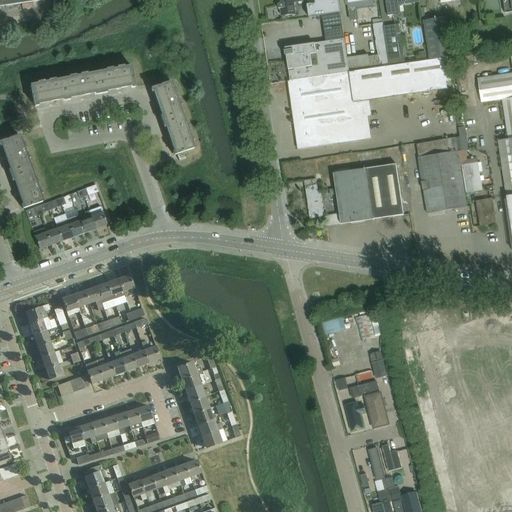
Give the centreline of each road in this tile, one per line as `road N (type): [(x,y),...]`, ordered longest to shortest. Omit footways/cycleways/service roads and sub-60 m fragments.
road 1 (residential): [(355,511),(283,249)]
road 2 (residential): [(150,130),(140,98),(42,115),(54,146),(130,134)]
road 3 (tertiary): [(283,249),(511,284)]
road 4 (residential): [(168,434),(152,390),(143,386),(38,423)]
road 5 (tertiary): [(14,287),(165,238)]
road 6 (unclassified): [(267,145),(243,0)]
road 7 (residential): [(38,423),(0,309)]
